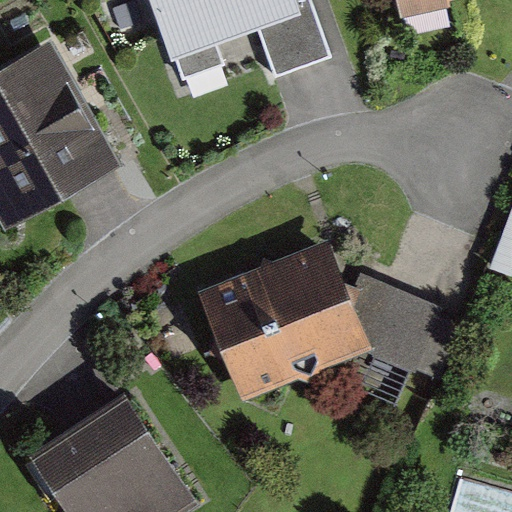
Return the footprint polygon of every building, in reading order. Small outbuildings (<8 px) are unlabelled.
[(135,0),(120,5),(163,112),(209,95),(198,71),(239,55),(260,106),(316,87),(284,0),(135,0)] [(511,0),(372,0),(383,50),(433,40),(433,31),(511,10),(511,0)] [(0,251),(102,191),(32,67),(0,85),(0,251)] [(329,248),(199,298),(244,410),(376,362),(329,248)] [(511,268),(500,308),(511,311),(511,268)] [(193,511),(122,406),(22,468),(52,511),(193,511)]
